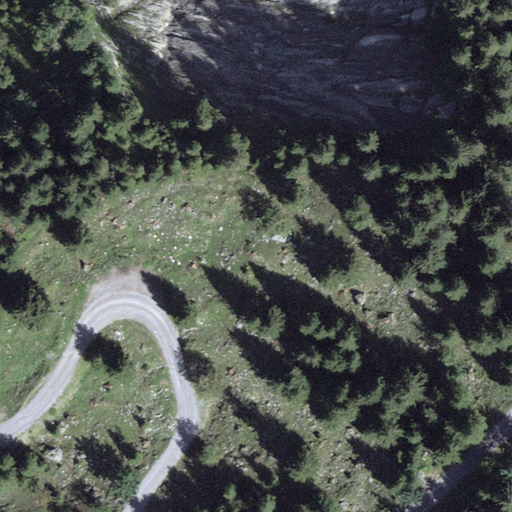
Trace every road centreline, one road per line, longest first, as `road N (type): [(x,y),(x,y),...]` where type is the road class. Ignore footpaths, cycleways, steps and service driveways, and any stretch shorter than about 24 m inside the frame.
road 1 (track): [(0,435),(50,395),(95,313),(115,301),(149,310),(185,397),(174,444),(130,511)]
road 2 (track): [(423,511),(511,420)]
